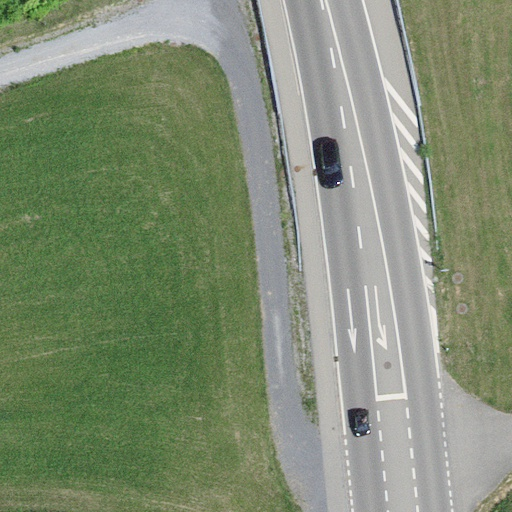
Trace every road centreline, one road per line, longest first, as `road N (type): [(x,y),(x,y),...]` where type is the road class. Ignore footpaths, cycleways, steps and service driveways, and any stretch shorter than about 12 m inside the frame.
road 1 (secondary): [(324,0),(352,125),(404,511)]
road 2 (track): [(309,465),(285,382),(265,183),(242,64),(218,0)]
road 3 (track): [(0,67),(203,0)]
road 4 (track): [(309,465),(400,469),(511,444)]
